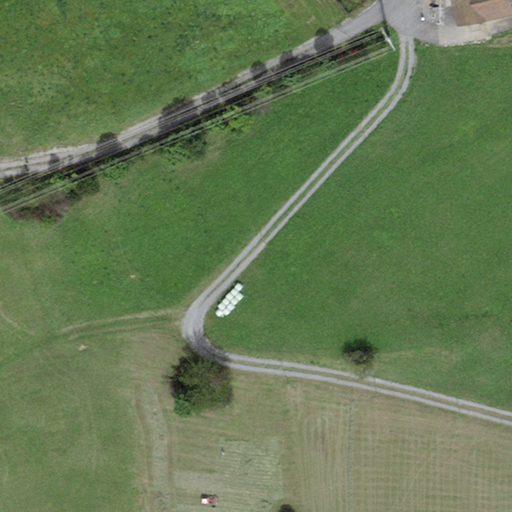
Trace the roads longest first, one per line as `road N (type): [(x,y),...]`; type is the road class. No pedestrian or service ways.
road 1 (track): [(402,21),(412,80),(394,119),(202,306),(198,333),(220,368),(399,395),(511,425)]
road 2 (track): [(0,180),(402,21)]
